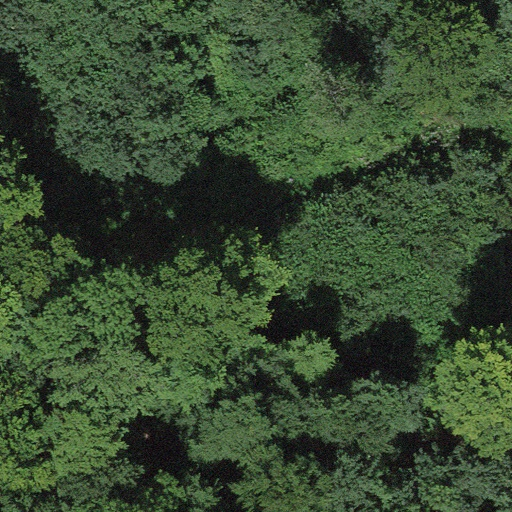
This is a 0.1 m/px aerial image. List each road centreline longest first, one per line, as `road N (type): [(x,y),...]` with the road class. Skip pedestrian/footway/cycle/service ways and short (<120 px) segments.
road 1 (track): [(511,115),(208,227),(0,264)]
road 2 (track): [(0,367),(210,438),(303,454),(388,451),(511,419)]
